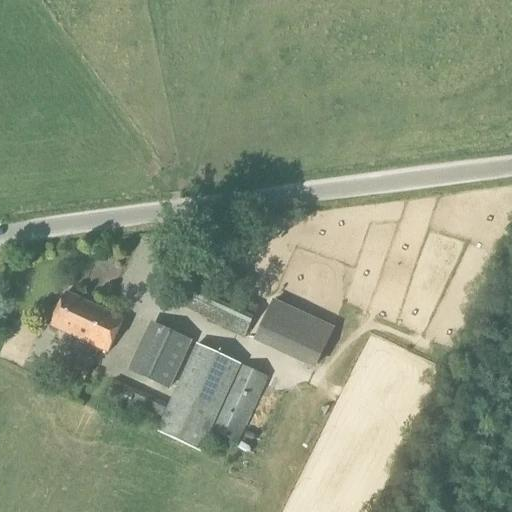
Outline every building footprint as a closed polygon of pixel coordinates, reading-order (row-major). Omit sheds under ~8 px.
[(248,336),(260,309),(186,275),(173,303),(248,336)] [(107,353),(124,320),(67,292),(51,326),(107,353)] [(274,300),(254,342),(315,371),(335,328),(299,311),(276,300),(274,300)] [(170,391),(192,344),(157,328),(135,375),(170,391)] [(239,441),(267,378),(197,347),(159,434),(203,454),(214,430),(239,441)] [(91,361),(80,356),(73,372),(84,378),(91,361)]
